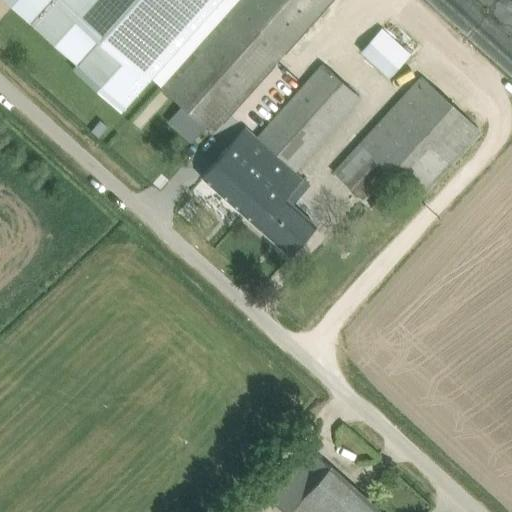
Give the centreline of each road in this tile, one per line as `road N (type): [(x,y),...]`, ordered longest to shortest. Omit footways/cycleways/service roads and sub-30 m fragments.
road 1 (unclassified): [(482,511),(0,82)]
road 2 (unknown): [(479,93),(421,26),(390,11),(345,18),(145,212)]
